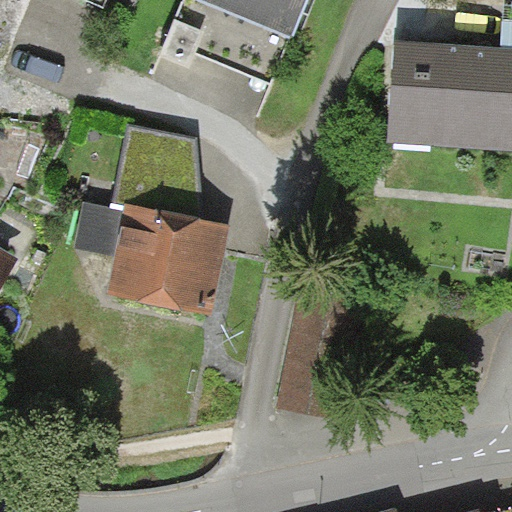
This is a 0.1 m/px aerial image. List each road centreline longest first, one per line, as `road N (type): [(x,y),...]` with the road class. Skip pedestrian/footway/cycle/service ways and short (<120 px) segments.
road 1 (residential): [(252,501),(253,421),(274,264),(369,0)]
road 2 (unclassified): [(511,451),(252,501)]
